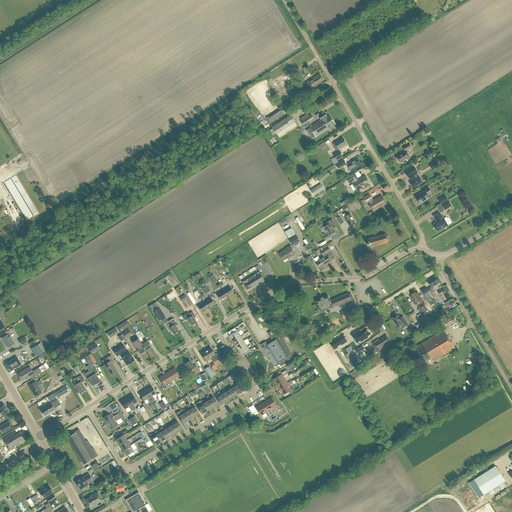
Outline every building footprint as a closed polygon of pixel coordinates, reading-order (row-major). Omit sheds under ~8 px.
[(324,80),(320,73),(305,83),(310,91),(313,89),(319,85),(319,84),(324,80)] [(282,108),(271,115),(270,113),(264,117),(268,123),(285,114),(282,108)] [(309,116),(307,113),(300,118),(302,121),(301,121),(304,126),(314,119),(311,114),(309,116)] [(321,119),(320,120),(310,126),(316,137),(329,129),(329,128),(335,124),(329,115),(327,116),(326,115),(320,119),(321,119)] [(290,124),(288,121),(287,118),(274,126),(277,129),(282,126),(284,128),(290,124)] [(278,136),(288,130),(286,127),(276,133),(278,136)] [(343,138),(332,144),(335,150),(338,148),(339,149),(347,144),(343,138)] [(410,157),(406,150),(411,147),(409,143),(402,147),(404,151),(401,153),(400,153),(395,155),(400,163),(405,160),(410,157)] [(337,160),(343,156),(340,150),(333,154),(337,160)] [(356,168),(361,165),(357,157),(353,159),(351,161),(352,162),(347,164),(351,171),(355,168),(356,168)] [(338,169),(347,164),(344,159),(335,165),(338,169)] [(432,170),(439,166),(436,161),(429,165),(432,170)] [(417,172),(414,167),(406,172),(405,171),(408,177),(409,177),(412,181),(410,182),(414,188),(413,187),(422,182),(419,177),(416,173),(417,172)] [(366,189),(370,187),(369,184),(370,183),(365,176),(357,180),(356,179),(357,178),(355,174),(346,179),(348,183),(354,180),(355,182),(352,183),(357,191),(364,187),(366,189)] [(17,186),(20,184),(16,176),(12,178),(17,186)] [(321,184),(310,190),(314,195),(316,198),(326,192),(324,189),(321,184)] [(419,203),(429,197),(426,193),(430,190),(427,185),(421,189),(423,191),(415,196),(419,203)] [(373,201),(372,199),(370,195),(364,198),(366,202),(369,201),(370,202),(369,203),(373,211),(386,203),(382,195),(373,201)] [(445,210),(452,206),(448,200),(442,204),(445,210)] [(443,218),(439,212),(433,215),(437,222),(433,224),(437,231),(448,225),(444,218),(443,218)] [(346,216),(345,213),(342,214),(349,225),(355,221),(350,213),(346,216)] [(302,230),(305,228),(298,217),(296,218),(302,230)] [(329,235),(335,231),(332,226),(335,224),(332,219),(326,222),(327,224),(324,227),(329,235)] [(289,238),(295,234),(291,228),(285,231),(289,238)] [(371,247),(387,242),(388,239),(387,236),(384,234),(369,239),(369,241),(366,242),(367,245),(370,244),(371,247)] [(293,245),(300,241),(297,235),(289,240),(293,245)] [(287,259),(295,254),(290,245),(286,248),(286,249),(279,253),(283,260),(287,258),(287,259)] [(320,268),(331,261),(328,256),(332,254),(328,246),(320,251),(324,257),(316,262),(320,268)] [(259,271),(255,274),(260,282),(264,279),(259,271)] [(251,276),(256,285),(260,282),(255,274),(251,276)] [(211,283),(214,282),(216,280),(213,275),(208,278),(211,283)] [(432,289),(432,288),(441,282),(437,275),(427,281),(428,282),(424,284),(426,288),(427,288),(429,291),(432,289)] [(247,279),(252,287),(256,285),(251,276),(247,279)] [(252,287),(247,279),(242,282),(245,287),(247,290),(252,287)] [(433,299),(439,311),(440,311),(441,312),(447,310),(446,307),(444,308),(439,298),(441,298),(443,302),(452,298),(449,292),(445,284),(442,286),(444,290),(437,293),(438,296),(433,299)] [(223,291),(227,295),(233,291),(230,286),(223,291)] [(422,291),(426,298),(432,307),(435,305),(433,302),(434,301),(425,288),(422,291)] [(220,299),(227,295),(223,291),(217,295),(220,299)] [(190,292),(188,293),(194,303),(196,302),(190,292)] [(416,294),(415,292),(411,295),(412,296),(411,297),(415,304),(422,300),(417,293),(416,294)] [(334,299),(337,306),(339,305),(341,308),(355,302),(352,296),(350,297),(349,293),(334,299)] [(337,306),(334,299),(330,300),(328,296),(316,301),(321,312),(333,307),(333,308),(337,306)] [(186,308),(191,305),(187,298),(182,301),(186,308)] [(204,302),(207,307),(214,303),(211,298),(204,302)] [(151,311),(153,311),(158,307),(155,302),(148,307),(151,311)] [(201,311),(207,307),(204,302),(198,306),(201,311)] [(425,304),(423,302),(417,305),(419,308),(418,309),(421,313),(418,315),(420,320),(430,314),(428,310),(431,308),(428,303),(425,304)] [(153,311),(159,321),(165,317),(159,307),(158,307),(153,311)] [(344,318),(353,315),(350,308),(341,312),(344,318)] [(195,315),(192,311),(189,314),(188,312),(182,316),(185,320),(187,319),(191,326),(196,322),(193,316),(195,315)] [(421,328),(438,317),(435,313),(431,316),(424,321),(423,320),(418,324),(421,328)] [(401,326),(403,328),(408,325),(403,316),(400,318),(398,315),(392,319),(398,328),(401,326)] [(445,327),(456,321),(454,316),(442,322),(445,327)] [(171,332),(171,331),(173,334),(179,331),(175,326),(178,324),(174,319),(172,319),(164,324),(169,331),(171,332)] [(120,330),(129,324),(127,320),(117,326),(120,330)] [(359,328),(350,333),(356,342),(360,339),(361,341),(367,336),(367,335),(370,333),(365,326),(359,329),(359,328)] [(411,334),(416,331),(413,326),(407,330),(411,334)] [(109,338),(119,332),(116,327),(106,333),(109,338)] [(241,336),(240,335),(239,332),(241,330),(240,328),(237,330),(237,331),(229,336),(232,341),(241,336)] [(264,342),(261,345),(275,367),(279,364),(278,362),(279,361),(282,365),(281,366),(290,361),(289,359),(289,358),(294,355),(285,342),(276,328),(270,332),(268,333),(273,341),(267,344),(266,342),(264,342)] [(7,348),(15,343),(9,334),(12,333),(10,329),(4,333),(6,335),(1,338),(7,348)] [(433,362),(455,349),(444,330),(430,338),(430,339),(418,346),(419,349),(417,350),(424,361),(430,357),(433,362)] [(236,346),(244,341),(242,337),(244,335),(243,333),(240,335),(241,336),(232,341),(236,346)] [(341,345),(347,341),(342,334),(336,338),(337,339),(334,340),(330,342),(334,349),(338,347),(338,346),(340,345),(341,345)] [(390,341),(386,335),(378,340),(378,339),(372,343),(378,351),(387,345),(386,344),(390,341)] [(141,342),(140,342),(138,339),(133,342),(135,346),(136,348),(140,354),(145,350),(141,342)] [(141,342),(145,350),(151,347),(147,341),(144,343),(143,341),(141,342)] [(247,346),(248,347),(251,345),(249,343),(246,345),(244,341),(236,346),(239,351),(247,346)] [(95,342),(87,347),(91,353),(99,349),(95,342)] [(38,344),(31,348),(36,357),(43,353),(42,351),(38,344)] [(127,353),(125,351),(126,350),(122,344),(113,350),(117,356),(121,353),(122,356),(127,364),(133,360),(128,352),(127,353)] [(250,350),(248,347),(247,346),(239,351),(242,356),(250,351),(251,352),(254,350),(252,348),(250,350)] [(358,355),(366,351),(363,346),(355,350),(358,355)] [(211,358),(214,363),(219,360),(211,347),(206,350),(211,358)] [(206,362),(211,358),(206,350),(201,353),(206,362)] [(223,354),(221,356),(226,364),(224,366),(228,372),(231,370),(232,369),(228,363),(223,354)] [(93,364),(92,363),(93,363),(88,355),(84,358),(88,365),(86,367),(89,371),(85,374),(92,386),(96,384),(100,381),(95,373),(98,372),(93,364)] [(110,375),(116,371),(111,363),(115,361),(111,355),(105,359),(107,362),(103,365),(110,375)] [(18,360),(17,358),(14,360),(14,359),(12,360),(12,361),(11,361),(11,362),(7,364),(8,367),(10,371),(15,368),(15,369),(21,365),(20,362),(21,361),(20,359),(18,360)] [(194,366),(190,360),(185,364),(189,371),(191,373),(198,369),(195,365),(194,366)] [(43,364),(37,368),(40,373),(46,369),(43,364)] [(210,378),(215,375),(209,366),(204,369),(210,378)] [(29,367),(18,373),(22,380),(33,374),(34,376),(40,373),(37,368),(32,371),(29,367)] [(169,371),(174,379),(178,376),(180,379),(182,378),(180,375),(179,375),(175,368),(169,371)] [(53,369),(49,371),(55,382),(59,380),(53,369)] [(286,379),(285,378),(283,375),(287,373),(286,370),(281,373),(282,374),(274,379),(277,384),(286,379)] [(170,381),(174,379),(169,371),(164,374),(169,382),(168,383),(170,385),(172,384),(170,381)] [(165,384),(168,383),(169,382),(164,374),(159,377),(164,385),(163,386),(165,389),(167,387),(165,384)] [(79,393),(85,390),(80,381),(84,379),(81,375),(73,380),(75,384),(74,385),(79,393)] [(289,384),(288,383),(286,380),(290,378),(289,376),(285,378),(286,379),(277,384),(280,389),(289,384)] [(35,381),(28,385),(35,396),(41,392),(38,386),(42,383),(40,380),(36,382),(35,381)] [(289,384),(280,389),(283,395),(292,389),(289,385),(293,383),(292,381),(288,383),(289,384)] [(230,384),(232,387),(237,395),(242,391),(238,384),(235,386),(232,383),(230,384)] [(69,391),(66,386),(53,393),(56,399),(69,391)] [(145,389),(153,402),(155,401),(152,396),(156,393),(151,386),(145,389)] [(231,398),(237,395),(232,387),(227,391),(231,398)] [(150,403),(153,402),(145,389),(139,393),(144,401),(147,399),(150,403)] [(221,404),(226,401),(222,394),(220,391),(217,393),(217,394),(215,395),(216,397),(221,404)] [(226,401),(231,398),(227,391),(222,394),(226,401)] [(140,411),(138,409),(138,408),(136,409),(133,404),(137,402),(132,394),(126,398),(134,410),(136,413),(140,411)] [(206,397),(208,400),(213,407),(218,404),(213,397),(210,399),(208,395),(206,397)] [(272,409),(273,408),(276,407),(278,411),(280,409),(278,405),(277,406),(272,397),(267,400),(272,409)] [(131,412),(134,410),(126,398),(120,401),(125,409),(128,407),(131,412)] [(60,405),(57,400),(51,404),(50,403),(40,409),(44,416),(54,409),(60,405)] [(213,407),(208,400),(205,402),(203,400),(201,401),(203,403),(207,411),(213,407)] [(275,412),(273,408),(272,409),(267,400),(261,403),(267,412),(268,412),(271,410),(273,414),(275,412)] [(113,401),(109,404),(114,413),(118,410),(113,401)] [(207,411),(203,403),(200,405),(198,402),(195,404),(202,414),(207,411)] [(0,417),(4,415),(4,414),(7,412),(7,413),(9,412),(7,408),(7,409),(3,403),(0,405),(0,417)] [(189,409),(194,417),(199,413),(195,406),(192,408),(189,403),(186,404),(189,409)] [(261,403),(256,407),(262,415),(266,413),(267,416),(268,417),(270,415),(268,412),(267,412),(261,403)] [(176,413),(178,416),(183,423),(188,420),(183,411),(182,409),(176,413)] [(194,417),(189,409),(186,411),(185,409),(183,411),(188,420),(194,417)] [(106,423),(122,414),(120,410),(117,412),(118,414),(113,416),(110,413),(103,417),(106,423)] [(122,414),(106,423),(110,430),(118,425),(116,421),(120,418),(122,421),(126,419),(122,414)] [(138,422),(135,417),(129,420),(132,425),(138,422)] [(0,427),(3,433),(12,428),(8,421),(0,425),(0,427)] [(172,425),(177,432),(182,429),(177,421),(172,425)] [(167,428),(171,435),(177,432),(172,425),(169,427),(167,423),(164,425),(167,428)] [(167,428),(164,430),(162,428),(160,429),(161,431),(166,439),(171,435),(167,428)] [(88,440),(86,441),(79,429),(73,433),(74,433),(67,437),(83,464),(90,460),(92,459),(98,456),(93,447),(92,448),(88,440)] [(24,438),(20,431),(16,434),(13,435),(12,433),(2,438),(3,438),(0,440),(1,442),(4,440),(10,450),(15,447),(14,445),(20,442),(19,441),(24,438)] [(161,442),(166,439),(161,431),(156,435),(161,442)] [(119,444),(127,440),(123,434),(116,439),(119,444)] [(161,442),(156,435),(153,437),(152,434),(149,436),(155,445),(161,442)] [(123,450),(130,445),(127,440),(119,444),(123,450)] [(130,445),(123,450),(126,455),(133,451),(130,445)] [(91,465),(95,472),(100,470),(95,463),(91,465)] [(484,495),(505,481),(495,466),(474,479),(484,495)] [(91,477),(89,473),(83,477),(75,481),(80,489),(85,486),(87,484),(85,480),(91,477)] [(116,485),(118,492),(126,491),(124,484),(116,485)] [(43,498),(50,494),(49,493),(52,491),(49,485),(39,492),(43,498)] [(90,507),(102,500),(97,492),(90,496),(91,497),(86,500),(90,507)] [(107,504),(112,501),(107,492),(102,494),(107,504)] [(141,511),(147,508),(145,505),(146,505),(138,492),(126,500),(132,511),(133,511),(139,509),(141,511)] [(37,494),(31,497),(34,503),(36,502),(40,500),(40,499),(37,494)] [(46,507),(57,500),(55,496),(48,501),(49,502),(45,505),(46,507)] [(60,504),(57,500),(46,507),(43,509),(44,509),(45,511),(51,511),(52,511),(51,510),(53,508),(53,509),(60,504)]
